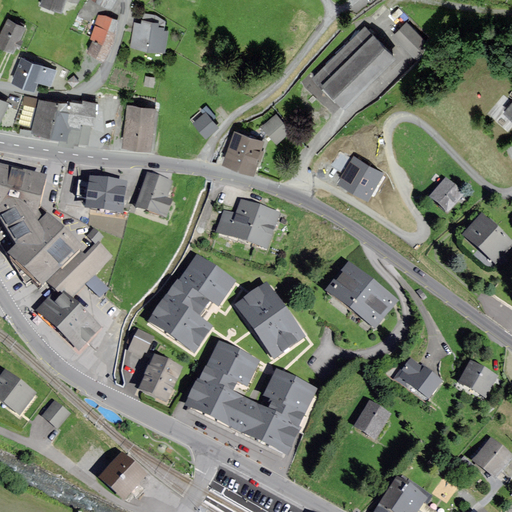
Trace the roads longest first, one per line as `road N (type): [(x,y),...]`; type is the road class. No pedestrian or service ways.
road 1 (secondary): [(289,194),(198,167),(0,141)]
road 2 (tertiary): [(0,292),(67,373),(216,449)]
road 3 (secondary): [(511,343),(388,252),(289,194)]
road 4 (residential): [(0,86),(53,96),(87,90),(113,47),(122,0)]
road 5 (tertiary): [(216,449),(331,511)]
